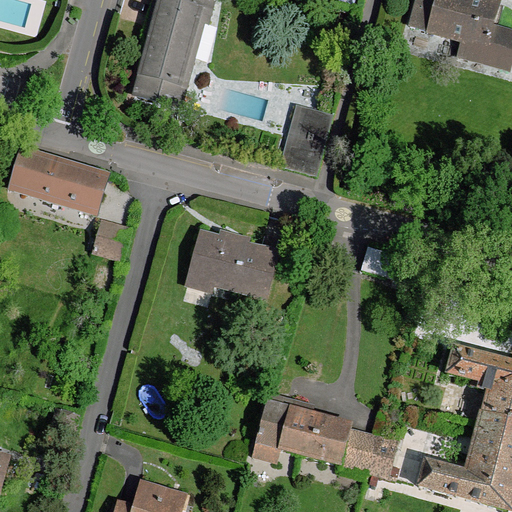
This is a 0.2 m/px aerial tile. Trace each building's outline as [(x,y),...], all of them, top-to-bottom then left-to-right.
[(200,0),(162,0),(136,94),(157,100),(155,104),(181,111),(192,69),(187,67),(198,25),(209,27),(215,4),(200,0)] [(471,0),(419,0),(411,28),(465,43),(461,57),(510,71),(511,64),(511,35),(493,30),(499,8),(471,0)] [(305,110),(299,132),(321,138),(320,141),(327,144),(333,117),(305,110)] [(321,138),(299,132),(288,171),(318,179),(327,144),(320,141),(321,138)] [(102,183),(27,161),(19,190),(95,212),(102,183)] [(131,233),(103,225),(95,254),(123,262),(131,233)] [(278,257),(202,237),(191,276),(214,283),(213,286),(266,301),(278,257)] [(399,260),(370,253),(365,273),(395,280),(399,260)] [(491,394),(480,434),(511,443),(511,367),(456,352),(450,376),(476,383),(474,389),(491,394)] [(350,433),(352,428),(268,407),(258,444),(341,467),(350,433)] [(79,419),(59,413),(52,440),(72,445),(79,419)] [(378,440),(350,433),(341,467),(369,475),(378,440)] [(511,511),(511,443),(480,434),(469,476),(426,464),(420,488),(511,511)] [(397,445),(378,440),(369,475),(388,480),(397,445)] [(0,491),(9,460),(0,457),(0,491)] [(182,511),(183,510),(163,505),(167,493),(143,487),(136,511),(120,507),(118,511),(182,511)]
